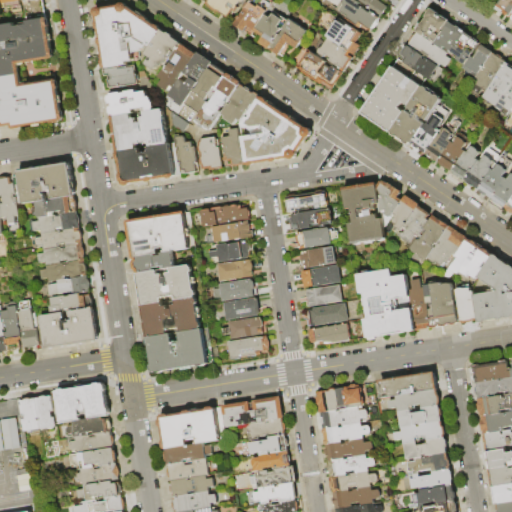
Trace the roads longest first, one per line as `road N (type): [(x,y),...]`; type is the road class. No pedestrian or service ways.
road 1 (residential): [(150,511),(68,0)]
road 2 (residential): [(511,242),(156,0)]
road 3 (residential): [(511,337),(132,399)]
road 4 (residential): [(316,511),(264,181)]
road 5 (residential): [(296,176),(102,208)]
road 6 (residential): [(476,511),(450,348)]
road 7 (residential): [(336,122),(414,0)]
road 8 (residential): [(126,358),(0,378)]
